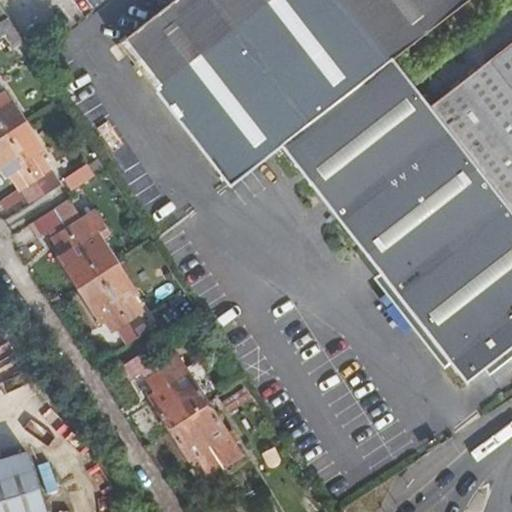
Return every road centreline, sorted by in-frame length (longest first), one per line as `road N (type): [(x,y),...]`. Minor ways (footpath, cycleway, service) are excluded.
road 1 (unknown): [(242,263),(270,249),(307,265),(374,344),(511,448)]
road 2 (unknown): [(133,0),(92,36),(89,63),(242,263)]
road 3 (unknown): [(242,263),(244,294),(361,480)]
